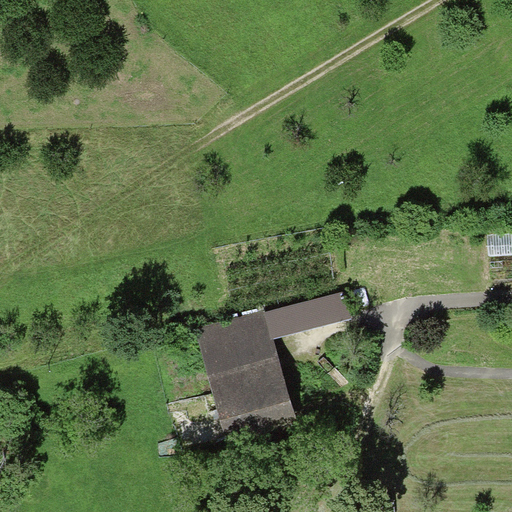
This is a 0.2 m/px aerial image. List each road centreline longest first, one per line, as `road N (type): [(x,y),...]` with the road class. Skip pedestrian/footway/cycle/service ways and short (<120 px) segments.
road 1 (track): [(0,285),(99,204),(442,0)]
road 2 (track): [(511,293),(434,293),(338,459),(317,511)]
